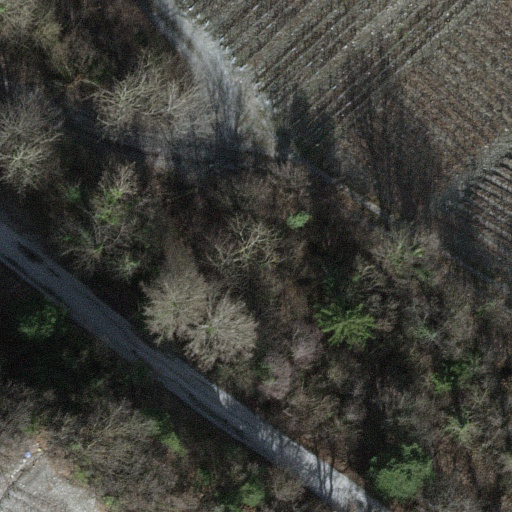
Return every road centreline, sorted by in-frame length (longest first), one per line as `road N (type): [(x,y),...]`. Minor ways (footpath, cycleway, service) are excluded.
road 1 (track): [(0,211),(224,146),(248,119),(205,48),(148,0)]
road 2 (track): [(248,119),(511,321)]
